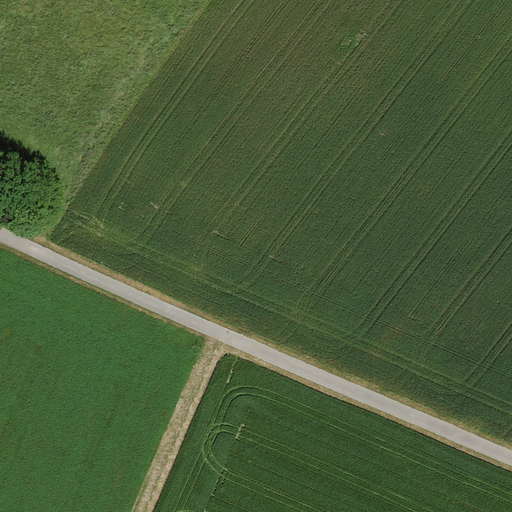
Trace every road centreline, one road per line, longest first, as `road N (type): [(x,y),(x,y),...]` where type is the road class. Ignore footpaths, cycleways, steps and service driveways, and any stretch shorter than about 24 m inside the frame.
road 1 (track): [(511,457),(0,232)]
road 2 (track): [(217,332),(141,511)]
